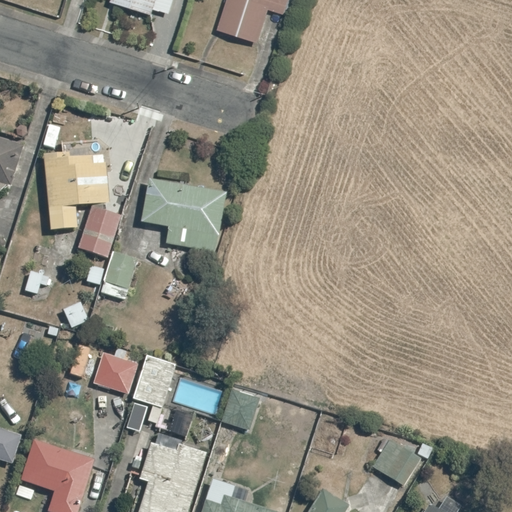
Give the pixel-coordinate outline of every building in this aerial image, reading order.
[(115,0),(114,4),(132,9),(171,20),(177,0),(115,0)] [(229,0),(221,32),(261,43),(271,10),(296,17),(301,0),(229,0)] [(23,145),(0,138),(0,195),(12,184),(23,145)] [(138,150),(124,150),(46,150),(52,232),(82,230),(75,253),(108,263),(112,250),(115,251),(121,230),(138,150)] [(228,192),(149,181),(143,224),(170,228),(168,245),(219,252),(228,192)] [(108,263),(108,265),(107,267),(92,262),(86,284),(101,288),(100,294),(128,302),(139,259),(115,252),(115,251),(112,250),(108,263)] [(23,292),(41,297),(44,289),(48,290),(51,279),(29,273),(23,292)] [(84,302),(65,309),(72,328),(91,321),(84,302)] [(140,363),(105,353),(95,387),(129,397),(140,363)] [(147,357),(134,401),(124,433),(141,439),(147,421),(159,425),(158,430),(184,438),(193,408),(167,400),(177,366),(147,357)] [(260,399),(232,391),(223,423),(251,431),(260,399)] [(26,424),(0,417),(0,462),(0,461),(15,465),(26,424)] [(188,511),(207,454),(154,437),(140,480),(148,482),(139,511),(188,511)] [(425,461),(389,441),(373,469),(409,489),(425,461)] [(79,511),(92,466),(94,459),(90,458),(35,442),(23,483),(57,492),(50,511),(79,511)] [(230,487),(217,482),(204,511),(281,511),(250,501),(252,495),(230,487)] [(348,511),(351,507),(322,490),(309,511),(348,511)]
